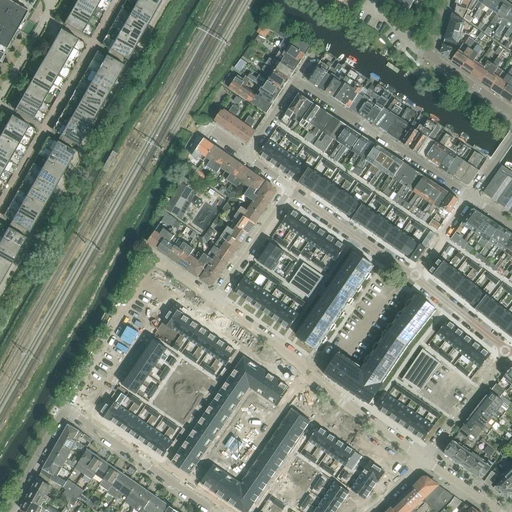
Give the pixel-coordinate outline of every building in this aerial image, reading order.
[(4,48),(6,49),(28,11),(8,0),(0,0),(0,59),(3,54),(1,53),(4,48)] [(76,0),(74,6),(91,16),(96,7),(83,0),(76,0)] [(158,6),(146,0),(137,0),(135,5),(153,15),(158,6)] [(387,0),(386,4),(406,16),(414,0),(387,0)] [(473,0),(462,0),(460,7),(466,9),(469,2),(471,3),(473,0)] [(495,0),(484,0),(482,4),(475,16),(477,18),(485,6),(489,9),(495,0)] [(506,1),(503,0),(495,0),(490,9),(487,14),(490,16),(493,11),(497,14),(506,1)] [(511,8),(511,5),(506,1),(497,14),(491,23),(492,23),(485,33),(489,35),(501,17),(505,19),(511,8)] [(153,15),(135,5),(129,14),(148,24),(153,15)] [(466,9),(460,7),(455,5),(453,11),(463,17),(466,9)] [(91,16),(74,6),(68,15),(86,25),(91,16)] [(511,8),(505,19),(497,31),(500,34),(505,26),(509,29),(511,24),(511,8)] [(452,13),(448,28),(461,33),(464,23),(463,22),(463,21),(453,14),(452,13)] [(148,24),(129,14),(124,23),(143,33),(148,24)] [(471,17),(467,14),(465,19),(471,23),(474,17),(472,16),(471,17)] [(86,25),(68,15),(63,24),(81,34),(86,25)] [(143,33),(124,23),(119,32),(137,42),(143,33)] [(511,24),(503,38),(507,41),(511,32),(511,24)] [(262,25),(257,32),(259,34),(262,36),(267,29),(262,25)] [(460,39),(461,33),(448,28),(444,41),(461,46),(464,42),(462,41),(462,40),(460,39)] [(55,38),(73,48),(78,39),(60,29),(55,38)] [(295,42),(276,29),(273,33),(284,40),(283,40),(292,46),(306,55),(311,47),(298,38),(295,42)] [(137,42),(119,32),(114,41),(132,51),(137,42)] [(259,34),(254,41),(261,46),(266,40),(267,39),(265,38),(262,36),(259,34)] [(50,47),(68,57),(73,48),(55,38),(50,47)] [(283,40),(279,47),(281,49),(287,54),(301,63),(306,55),(292,46),(283,40)] [(132,51),(114,41),(109,50),(127,60),(132,51)] [(440,53),(450,60),(458,49),(443,44),(440,53)] [(499,45),(496,50),(501,54),(504,49),(499,45)] [(45,56),(63,66),(68,57),(50,47),(45,56)] [(462,68),(474,51),(468,47),(464,54),(459,50),(452,61),(462,68)] [(281,49),(276,57),(296,70),(301,63),(287,54),(281,49)] [(127,60),(109,50),(101,64),(119,74),(127,60)] [(479,54),(474,51),(469,57),(462,68),(472,75),(479,64),(474,61),(479,54)] [(246,52),(242,57),(247,60),(251,55),(246,52)] [(318,88),(327,74),(331,69),(333,66),(329,63),(327,66),(323,63),(327,56),(326,54),(308,81),(318,88)] [(45,56),(40,65),(58,75),(63,66),(45,56)] [(276,71),(289,80),(296,70),(276,57),(270,65),(275,68),(273,70),(276,71)] [(272,77),(269,81),(283,90),(289,80),(276,71),(273,70),(272,71),(265,66),(265,65),(259,61),(256,66),(262,70),(272,77)] [(472,75),(482,82),(493,64),(488,61),(484,67),(479,64),(472,75)] [(265,65),(265,66),(272,71),(273,70),(275,68),(270,65),(267,63),(265,65)] [(119,74),(101,64),(96,73),(114,83),(119,74)] [(482,82),(491,88),(499,78),(494,74),(499,68),(493,64),(489,71),(482,82)] [(40,65),(35,74),(53,84),(58,75),(40,65)] [(327,74),(318,88),(326,92),(335,79),(343,67),(339,65),(331,77),(327,74)] [(335,79),(326,92),(333,97),(342,84),(339,81),(347,69),(347,68),(343,66),(343,67),(335,79)] [(264,89),(278,98),(283,90),(269,81),(251,69),(246,77),(248,78),(251,74),(266,85),(264,89)] [(342,84),(333,97),(342,103),(355,83),(360,75),(352,71),(347,77),(342,84)] [(114,83),(96,73),(91,82),(109,92),(114,83)] [(53,84),(35,74),(30,83),(47,93),(53,84)] [(503,81),(499,78),(491,88),(501,95),(511,79),(511,77),(508,74),(503,81)] [(243,80),(238,76),(230,89),(237,94),(244,83),(242,82),(243,80)] [(278,98),(264,89),(248,78),(245,82),(261,93),(259,97),(272,106),(278,98)] [(511,79),(501,95),(511,102),(511,100),(511,79)] [(109,92),(91,82),(85,91),(104,101),(109,92)] [(24,92),(42,102),(47,93),(30,83),(24,92)] [(342,103),(350,108),(359,94),(364,88),(355,83),(342,103)] [(359,94),(350,108),(358,114),(368,100),(375,88),(376,86),(373,84),(364,97),(359,94)] [(253,105),(267,114),(272,106),(259,97),(243,86),(239,94),(247,101),(249,99),(253,102),(255,103),(253,105)] [(368,100),(358,114),(367,119),(376,105),(372,103),(380,91),(375,88),(368,100)] [(104,101),(85,91),(80,100),(99,110),(104,101)] [(376,105),(367,119),(373,124),(384,108),(381,106),(389,94),(385,91),(376,105)] [(42,102),(24,92),(19,101),(37,111),(42,102)] [(299,94),(281,122),(288,128),(297,115),(307,100),(299,94)] [(384,108),(373,124),(380,128),(391,112),(398,102),(394,99),(388,110),(384,108)] [(99,110),(80,100),(75,109),(93,119),(94,119),(99,110)] [(314,104),(307,100),(297,115),(300,117),(295,124),(299,126),(314,104)] [(37,111),(19,101),(14,110),(32,119),(37,111)] [(401,104),(398,102),(391,112),(380,128),(387,133),(398,117),(394,114),(398,108),(401,104)] [(314,104),(299,126),(302,128),(307,121),(310,123),(320,108),(314,104)] [(224,109),(215,123),(223,128),(236,109),(233,106),(230,110),(231,110),(228,112),(224,109)] [(327,113),(320,108),(310,123),(313,126),(309,132),(312,134),(327,113)] [(398,117),(387,133),(394,137),(404,121),(411,111),(408,108),(401,119),(398,117)] [(93,119),(75,109),(70,118),(88,128),(93,119)] [(236,109),(223,128),(231,134),(240,120),(236,117),(237,115),(238,115),(240,111),(236,109)] [(404,121),(394,137),(400,142),(411,126),(418,115),(414,113),(414,112),(411,111),(404,121)] [(327,113),(312,134),(315,137),(320,130),(323,132),(334,117),(327,113)] [(6,124),(24,134),(29,125),(11,115),(6,124)] [(240,120),(231,134),(239,139),(248,126),(253,119),(249,117),(246,121),(245,124),(240,120)] [(239,139),(247,145),(256,131),(251,128),(253,126),(258,119),(255,117),(253,120),(253,119),(248,126),(239,139)] [(321,150),(323,147),(341,122),(334,117),(323,132),(326,134),(317,147),(321,150)] [(88,128),(70,118),(65,127),(83,137),(88,128)] [(413,125),(402,142),(410,148),(424,127),(420,125),(421,123),(416,120),(413,125)] [(424,127),(410,148),(419,153),(436,127),(437,126),(429,120),(424,127)] [(333,139),(337,141),(348,126),(341,122),(323,147),(326,149),(329,145),(329,146),(333,139)] [(6,124),(1,133),(19,143),(24,134),(6,124)] [(340,152),(344,146),(354,130),(348,126),(337,141),(340,143),(336,149),(339,152),(340,152)] [(83,137),(65,127),(60,136),(78,146),(83,137)] [(436,127),(419,153),(426,158),(436,142),(433,140),(440,129),(436,127)] [(354,130),(344,146),(351,150),(361,135),(354,130)] [(0,134),(0,144),(14,152),(19,143),(1,133),(0,134)] [(436,142),(426,158),(433,163),(450,136),(446,134),(439,144),(436,142)] [(203,139),(198,135),(191,146),(196,150),(204,139),(203,139)] [(78,146),(60,136),(52,150),(70,160),(78,146)] [(370,140),(363,136),(352,151),(355,153),(351,160),(354,162),(359,156),(370,140)] [(450,136),(433,163),(440,168),(455,145),(451,143),(454,138),(450,136)] [(214,146),(204,139),(196,150),(192,156),(198,160),(202,154),(207,157),(214,146)] [(259,153),(259,154),(268,161),(278,146),(269,140),(259,153)] [(377,145),(370,140),(359,156),(362,158),(358,165),(361,167),(377,145)] [(455,145),(440,168),(447,172),(465,145),(460,142),(457,147),(455,145)] [(0,156),(9,161),(14,152),(0,144),(0,156)] [(373,165),(383,149),(377,145),(361,167),(365,169),(369,162),(373,165)] [(447,172),(454,177),(464,161),(461,158),(468,148),(465,145),(447,172)] [(224,153),(214,146),(207,157),(211,160),(207,166),(212,170),(224,153)] [(278,146),(268,161),(277,167),(287,153),(278,146)] [(380,169),(390,154),(383,149),(373,165),(376,167),(372,174),(375,176),(380,169)] [(70,160),(52,150),(47,159),(65,169),(70,160)] [(464,161),(454,177),(461,181),(471,165),(479,154),(475,152),(468,163),(464,161)] [(234,160),(224,153),(212,170),(217,173),(222,167),(226,170),(234,160)] [(287,153),(277,167),(286,173),(296,159),(287,153)] [(386,174),(397,158),(390,154),(380,169),(375,176),(379,178),(383,172),(386,174)] [(471,165),(461,181),(467,185),(470,185),(479,171),(476,168),(483,157),(479,154),(471,165)] [(0,168),(3,170),(9,161),(0,156),(0,168)] [(393,178),(404,163),(397,158),(386,174),(390,176),(386,183),(389,185),(393,178)] [(65,169),(47,159),(42,168),(60,178),(65,169)] [(296,159),(286,173),(294,179),(295,179),(305,165),(296,159)] [(244,166),(234,160),(226,170),(231,174),(227,180),(232,183),(244,166)] [(400,183),(411,167),(404,163),(393,178),(389,185),(392,187),(397,181),(400,183)] [(294,179),(294,180),(299,183),(299,184),(299,183),(301,184),(301,185),(303,186),(304,185),(304,186),(314,171),(305,165),(295,179),(294,179)] [(499,170),(508,176),(511,171),(503,165),(499,170)] [(254,173),(244,166),(232,183),(237,187),(241,181),(246,184),(254,173)] [(411,167),(400,183),(404,185),(399,192),(402,194),(407,187),(418,172),(411,167)] [(60,178),(42,168),(36,177),(55,187),(60,178)] [(511,178),(508,176),(499,170),(484,193),(511,212),(511,178)] [(314,171),(304,186),(305,186),(313,191),(322,177),(314,171)] [(418,172),(407,187),(402,194),(406,196),(410,189),(414,191),(424,176),(418,172)] [(254,173),(246,184),(250,187),(245,195),(248,197),(252,192),(258,196),(255,194),(264,180),(254,173)] [(431,181),(424,176),(414,191),(413,192),(417,194),(413,201),(416,203),(420,196),(431,181)] [(55,187),(36,177),(31,186),(50,196),(55,187)] [(322,177),(313,191),(322,198),(331,183),(322,177)] [(209,185),(214,188),(219,182),(214,178),(209,185)] [(438,185),(431,181),(420,196),(416,203),(419,205),(423,198),(427,201),(438,185)] [(188,186),(182,182),(165,209),(178,217),(188,201),(191,204),(200,189),(190,183),(188,186)] [(258,196),(269,204),(276,192),(276,189),(267,183),(258,196)] [(331,183),(322,198),(330,204),(340,189),(331,183)] [(438,185),(427,201),(430,203),(426,209),(429,211),(433,205),(444,189),(438,185)] [(50,196),(31,186),(26,195),(44,205),(50,196)] [(340,189),(330,204),(339,210),(349,195),(340,189)] [(440,209),(451,194),(444,189),(433,205),(429,211),(432,214),(437,207),(440,209)] [(262,213),(269,204),(258,196),(252,192),(248,197),(254,201),(251,206),(262,213)] [(451,194),(440,209),(448,215),(459,200),(451,194)] [(44,205),(26,195),(21,204),(39,214),(44,205)] [(349,195),(339,210),(348,216),(358,201),(349,195)] [(229,213),(235,204),(229,200),(227,203),(226,203),(222,209),(229,213)] [(348,216),(347,216),(350,218),(352,219),(352,220),(352,219),(357,223),(358,222),(357,222),(367,208),(358,201),(348,216)] [(39,214),(21,204),(16,213),(34,223),(39,214)] [(255,223),(262,213),(251,206),(248,211),(242,207),(238,212),(255,223)] [(367,208),(357,222),(358,222),(366,228),(376,214),(367,208)] [(291,209),(281,223),(281,224),(291,230),(300,215),(291,209)] [(468,229),(469,228),(480,213),(475,209),(472,210),(457,231),(460,233),(465,227),(468,229)] [(248,233),(255,223),(238,212),(235,217),(241,221),(237,226),(248,233)] [(34,223),(16,213),(11,222),(29,232),(34,223)] [(468,237),(471,239),(487,217),(480,213),(469,228),(472,231),(468,237)] [(376,214),(366,228),(375,234),(385,220),(376,214)] [(300,215),(291,230),(300,236),(309,222),(300,215)] [(169,224),(172,227),(177,220),(172,216),(168,222),(170,223),(169,224)] [(213,223),(219,226),(223,219),(218,216),(213,223)] [(487,217),(471,239),(475,242),(479,235),(482,237),(493,222),(487,217)] [(429,224),(438,230),(441,225),(432,219),(429,224)] [(174,224),(184,231),(187,227),(177,220),(174,224)] [(385,220),(375,234),(384,240),(394,226),(385,220)] [(29,232),(11,222),(3,236),(21,246),(29,232)] [(309,222),(300,236),(308,242),(318,228),(309,222)] [(481,246),(485,248),(500,226),(493,222),(482,237),(486,239),(481,246)] [(148,242),(158,249),(169,232),(159,225),(148,242)] [(241,243),(248,233),(237,226),(234,231),(228,226),(225,231),(241,243)] [(394,226),(384,240),(393,246),(403,232),(394,226)] [(493,244),(496,246),(507,230),(500,226),(485,248),(488,250),(493,244)] [(210,228),(206,233),(211,237),(212,236),(211,236),(214,231),(210,228)] [(318,228),(308,242),(317,248),(327,234),(318,228)] [(500,248),(503,250),(511,236),(511,233),(507,230),(496,246),(491,252),(495,254),(500,248)] [(235,253),(241,243),(231,236),(225,231),(218,241),(224,246),(235,253)] [(174,236),(169,232),(158,249),(168,256),(175,245),(170,242),(174,236)] [(403,232),(393,246),(402,252),(412,238),(403,232)] [(451,240),(458,244),(462,237),(459,236),(456,233),(455,233),(451,240)] [(327,234),(317,248),(326,254),(336,240),(327,234)] [(21,246),(3,236),(0,240),(0,246),(16,255),(21,246)] [(501,259),(504,261),(511,250),(511,236),(503,250),(506,252),(501,259)] [(412,238),(402,252),(406,255),(406,256),(415,263),(426,248),(425,248),(421,245),(412,238)] [(189,246),(184,242),(179,239),(175,245),(168,256),(178,263),(189,246)] [(336,240),(326,254),(336,261),(345,246),(336,240)] [(228,263),(235,253),(224,246),(218,241),(211,252),(228,263)] [(270,242),(264,251),(278,261),(279,261),(285,252),(270,242)] [(474,249),(467,244),(464,249),(471,253),(474,249)] [(16,255),(0,246),(0,257),(11,264),(16,255)] [(194,249),(189,246),(178,263),(188,270),(195,259),(190,256),(194,249)] [(264,251),(257,261),(258,261),(274,272),(281,262),(279,261),(278,261),(264,251)] [(296,334),(296,335),(297,336),(299,337),(317,349),(318,349),(317,348),(321,343),(322,342),(320,341),(324,335),(326,337),(326,336),(330,330),(331,330),(328,328),(332,322),(334,324),(335,323),(339,318),(339,317),(337,315),(341,310),(343,311),(344,311),(343,311),(348,304),(348,305),(348,304),(346,302),(350,297),(352,298),(353,298),(352,297),(356,292),(357,291),(355,290),(358,284),(361,286),(361,285),(365,279),(366,279),(363,277),(367,271),(369,273),(370,272),(374,267),(374,266),(356,254),(353,251),(352,252),(353,252),(349,258),(348,258),(344,264),(344,265),(340,270),(339,271),(340,271),(336,277),(335,277),(331,283),(331,284),(327,289),(326,290),(327,290),(322,296),(322,297),(318,302),(317,303),(318,303),(314,309),(313,309),(313,310),(309,315),(309,316),(305,321),(304,322),(305,322),(301,328),(300,328),(296,334)] [(221,273),(228,263),(211,252),(208,256),(205,261),(207,263),(210,265),(221,273)] [(205,261),(208,256),(204,254),(199,262),(195,259),(188,270),(197,276),(207,263),(205,261)] [(11,264),(0,257),(0,269),(6,273),(11,264)] [(440,257),(428,272),(433,276),(434,276),(435,277),(435,278),(436,277),(438,279),(438,278),(449,265),(440,258),(440,257)] [(303,264),(289,284),(309,298),(323,276),(303,263),(303,264)] [(221,273),(210,265),(201,279),(210,285),(213,284),(221,273)] [(449,265),(438,278),(438,279),(446,285),(457,271),(449,265)] [(503,276),(506,272),(499,267),(499,268),(496,271),(503,276)] [(457,271),(446,285),(455,292),(466,278),(457,271)] [(244,278),(234,292),(244,298),(254,284),(244,278)] [(466,278),(455,292),(463,298),(474,285),(466,278)] [(254,284),(244,298),(253,304),(262,290),(254,284)] [(474,285),(463,298),(471,305),(472,305),(483,291),(474,285)] [(262,290),(253,304),(262,310),(271,296),(262,290)] [(471,305),(473,307),(473,308),(473,307),(475,309),(480,313),(481,312),(480,312),(491,298),(483,291),(472,305),(471,305)] [(327,371),(325,375),(328,377),(351,392),(354,395),(355,395),(365,402),(368,404),(370,402),(372,400),(373,398),(383,382),(387,377),(387,376),(391,371),(392,370),(391,370),(395,365),(396,365),(396,364),(400,357),(400,358),(401,357),(404,351),(405,351),(405,350),(408,346),(409,346),(408,345),(412,341),(413,340),(417,335),(418,334),(422,329),(423,328),(422,328),(427,323),(427,322),(431,317),(432,317),(432,316),(436,311),(437,310),(434,307),(417,294),(416,295),(412,300),(411,301),(413,302),(409,308),(407,306),(407,307),(402,312),(402,313),(404,314),(400,320),(398,318),(397,318),(397,319),(393,324),(392,324),(394,326),(390,331),(388,330),(387,331),(389,333),(386,338),(383,337),(379,343),(378,344),(381,345),(377,351),(375,349),(374,350),(371,356),(370,356),(372,358),(368,363),(366,362),(366,363),(362,368),(343,355),(340,352),(335,359),(329,368),(327,371)] [(271,296),(262,310),(270,317),(280,302),(271,296)] [(491,298),(480,312),(481,312),(489,319),(499,305),(491,298)] [(280,302),(270,317),(279,323),(289,308),(280,302)] [(499,305),(489,319),(497,325),(508,312),(499,305)] [(173,307),(163,322),(181,335),(191,320),(183,314),(183,313),(173,307)] [(289,308),(279,323),(289,329),(299,315),(298,315),(289,308)] [(511,314),(508,312),(497,325),(505,331),(505,332),(511,323),(511,314)] [(191,320),(181,335),(183,336),(184,337),(190,341),(200,326),(199,326),(196,324),(191,320)] [(448,320),(437,334),(446,341),(456,327),(448,320)] [(200,326),(190,341),(196,345),(197,346),(199,347),(209,332),(203,329),(200,327),(200,326)] [(456,327),(446,341),(454,348),(465,334),(456,327)] [(209,332),(199,347),(200,348),(202,349),(208,353),(218,339),(217,338),(214,336),(209,332)] [(465,334),(454,348),(462,354),(473,341),(465,334)] [(150,343),(147,348),(161,358),(168,349),(153,339),(152,340),(150,343)] [(218,339),(208,353),(214,357),(215,358),(217,359),(227,345),(221,341),(218,339)] [(473,341),(462,354),(471,361),(482,348),(473,341)] [(227,345),(217,359),(218,360),(220,361),(226,365),(236,351),(235,350),(232,348),(227,345)] [(141,356),(141,357),(155,367),(159,361),(160,359),(161,358),(147,348),(143,353),(141,356)] [(482,348),(471,361),(480,368),(491,355),(482,348)] [(407,372),(402,380),(404,381),(409,384),(413,387),(417,390),(420,392),(442,364),(423,349),(416,359),(415,361),(409,370),(407,372)] [(138,361),(135,366),(149,376),(150,374),(151,373),(155,367),(141,357),(140,358),(138,361)] [(173,460),(171,463),(182,469),(181,470),(183,471),(185,472),(187,473),(190,475),(191,473),(191,474),(192,472),(192,471),(193,471),(195,468),(202,457),(204,454),(204,453),(205,453),(206,452),(207,450),(208,448),(209,447),(211,444),(218,434),(220,431),(221,429),(222,428),(223,426),(224,424),(225,423),(227,420),(228,419),(234,410),(236,407),(237,406),(238,404),(239,402),(240,402),(241,401),(250,387),(254,391),(256,392),(257,393),(260,395),(275,405),(276,406),(278,407),(290,389),(288,387),(285,385),(282,383),(283,383),(279,381),(276,379),(273,377),(271,375),(268,373),(267,373),(244,357),(228,380),(226,383),(224,386),(222,389),(220,392),(217,395),(216,398),(213,401),(211,404),(209,407),(207,410),(205,413),(203,416),(201,419),(199,422),(197,425),(195,428),(193,431),(191,434),(189,437),(187,440),(185,443),(183,445),(181,449),(179,451),(177,455),(175,457),(173,460)] [(132,370),(128,375),(143,385),(144,383),(145,382),(149,376),(135,366),(134,367),(132,369),(132,370)] [(123,383),(122,384),(136,394),(141,388),(142,386),(143,385),(128,375),(125,380),(123,383)] [(496,385),(490,392),(498,398),(504,391),(496,385)] [(490,392),(483,400),(487,403),(487,402),(492,406),(491,407),(497,412),(498,411),(503,416),(506,412),(501,407),(504,403),(498,398),(490,392)] [(101,412),(99,415),(101,415),(100,415),(103,417),(109,421),(119,406),(120,406),(126,396),(122,393),(115,403),(110,399),(105,407),(104,408),(102,410),(101,412)] [(388,395),(378,409),(388,416),(398,401),(388,395)] [(487,403),(483,400),(477,408),(491,419),(494,415),(500,420),(503,416),(498,411),(497,412),(491,407),(492,406),(487,402),(487,403)] [(398,401),(388,416),(397,422),(406,407),(398,401)] [(119,406),(109,421),(110,420),(113,422),(118,426),(128,412),(127,411),(125,409),(125,410),(120,406),(119,406)] [(406,407),(397,422),(406,428),(415,414),(406,407)] [(208,473),(201,483),(203,484),(212,490),(224,499),(243,511),(248,511),(262,491),(264,488),(266,485),(266,486),(268,482),(270,479),(270,480),(273,476),(272,476),(274,474),(277,471),(276,471),(278,468),(279,468),(281,465),(281,464),(282,462),(283,462),(285,459),(287,456),(289,453),(291,450),(293,447),(295,444),(297,441),(299,438),(301,435),(303,432),(305,429),(307,426),(309,423),(310,421),(300,414),(299,413),(296,411),(295,410),(292,408),(291,410),(290,412),(289,413),(287,416),(287,417),(286,417),(281,425),(280,426),(278,429),(277,430),(276,432),(275,434),(274,435),(273,436),(271,440),(270,440),(270,441),(265,448),(264,449),(264,450),(262,453),(261,454),(260,456),(259,457),(257,459),(257,460),(255,463),(254,464),(254,465),(250,469),(248,472),(248,473),(248,474),(245,477),(245,478),(244,479),(241,484),(237,481),(234,479),(229,476),(222,471),(222,470),(221,470),(218,467),(218,468),(216,467),(215,466),(213,465),(212,467),(211,467),(210,469),(209,471),(208,473)] [(477,408),(470,416),(474,419),(473,419),(478,424),(479,422),(485,427),(490,432),(493,428),(488,423),(491,419),(477,408)] [(128,412),(118,426),(124,430),(127,432),(137,418),(131,414),(130,413),(128,412)] [(415,414),(406,428),(413,433),(414,434),(424,420),(415,414)] [(474,419),(470,416),(464,424),(478,436),(481,431),(487,436),(490,432),(485,427),(479,422),(478,424),(473,419),(474,419)] [(137,418),(127,432),(128,433),(131,435),(136,438),(146,424),(145,423),(143,422),(137,418)] [(424,420),(414,434),(418,437),(420,438),(424,440),(434,426),(433,426),(424,420)] [(146,424),(136,438),(142,442),(145,444),(155,430),(149,426),(148,425),(146,424)] [(74,440),(77,441),(82,432),(68,425),(66,429),(65,429),(63,432),(63,433),(63,434),(74,440)] [(465,425),(459,433),(467,439),(473,432),(465,425)] [(319,427),(309,441),(315,445),(317,446),(318,447),(328,433),(323,429),(320,427),(319,427)] [(155,430),(145,444),(146,445),(149,447),(154,450),(164,436),(163,435),(161,434),(155,430)] [(328,433),(318,447),(320,448),(321,449),(327,453),(337,439),(336,439),(333,437),(328,433)] [(72,450),(77,441),(74,440),(63,434),(61,437),(60,438),(58,440),(58,442),(69,448),(72,450)] [(164,436),(154,450),(160,454),(162,456),(163,457),(173,443),(167,438),(165,437),(164,436)] [(337,439),(327,453),(333,457),(334,459),(335,459),(336,460),(346,445),(340,441),(337,439)] [(444,454),(453,461),(463,446),(459,443),(458,445),(453,441),(452,442),(450,441),(443,452),(445,452),(444,454)] [(67,459),(72,450),(69,448),(58,442),(56,446),(55,447),(53,449),(53,451),(67,459)] [(346,445),(336,460),(337,461),(339,462),(345,466),(348,462),(355,452),(354,451),(351,449),(346,445)] [(453,461),(463,467),(473,452),(463,446),(453,461)] [(493,451),(488,446),(483,451),(488,456),(493,451)] [(91,452),(87,450),(75,468),(83,474),(87,468),(96,455),(95,455),(95,454),(93,452),(91,452)] [(48,460),(62,468),(67,459),(53,451),(51,455),(50,455),(48,458),(49,459),(48,460)] [(499,453),(503,457),(504,459),(507,456),(501,451),(499,453)] [(355,452),(348,462),(355,467),(362,456),(355,452)] [(463,467),(472,474),(482,459),(473,452),(463,467)] [(99,458),(96,455),(87,468),(95,474),(104,461),(103,459),(101,458),(99,458)] [(482,459),(472,474),(478,478),(479,476),(482,478),(484,475),(485,476),(492,466),(482,459)] [(62,468),(48,460),(46,464),(45,464),(44,467),(44,468),(41,473),(49,479),(52,473),(57,476),(62,468)] [(108,463),(104,461),(95,474),(103,480),(112,467),(112,466),(111,465),(109,463),(108,463)] [(348,462),(345,466),(352,471),(355,467),(348,462)] [(365,470),(364,471),(378,481),(382,476),(384,473),(384,472),(370,462),(366,468),(365,470)] [(511,465),(503,474),(506,476),(511,482),(511,465)] [(116,469),(112,467),(103,480),(112,485),(121,473),(120,472),(120,471),(117,469),(116,469)] [(362,474),(358,480),(372,490),(372,489),(374,487),(374,486),(378,481),(364,471),(363,473),(361,474),(362,474)] [(492,472),(485,482),(491,486),(498,476),(492,472)] [(32,486),(33,487),(32,489),(46,496),(50,490),(56,494),(59,490),(48,484),(50,480),(49,479),(41,473),(38,478),(36,483),(34,483),(32,486)] [(124,475),(121,473),(112,485),(120,491),(122,488),(129,478),(128,478),(128,476),(125,475),(124,475)] [(511,482),(506,476),(494,487),(494,489),(499,494),(500,494),(502,493),(507,498),(511,493),(511,482)] [(453,496),(427,477),(423,477),(413,487),(425,499),(424,499),(435,511),(437,511),(450,501),(453,496)] [(132,480),(129,478),(122,488),(120,491),(128,497),(130,494),(137,484),(137,483),(136,482),(134,480),(132,480)] [(355,483),(351,489),(357,494),(359,495),(362,497),(361,497),(363,498),(365,499),(366,498),(368,495),(372,490),(358,480),(357,482),(356,481),(355,483)] [(89,500),(65,482),(62,487),(86,505),(89,500)] [(330,490),(329,491),(343,501),(347,496),(349,493),(349,492),(335,482),(331,488),(330,490)] [(137,484),(130,494),(128,497),(125,502),(133,507),(145,489),(144,488),(142,486),(141,486),(137,484)] [(413,487),(403,497),(415,508),(424,499),(425,499),(413,487)] [(46,496),(32,489),(30,493),(29,493),(27,496),(27,498),(27,499),(41,506),(44,500),(51,504),(53,500),(46,496)] [(149,492),(145,489),(133,507),(139,511),(141,511),(154,495),(153,495),(153,493),(150,492),(149,492)] [(69,502),(74,496),(66,490),(61,497),(69,502)] [(327,495),(323,500),(337,510),(339,507),(343,501),(329,491),(328,493),(326,494),(327,495)] [(154,495),(141,511),(147,511),(148,511),(150,511),(154,511),(162,501),(161,500),(161,499),(159,498),(157,498),(154,495)] [(393,508),(396,511),(410,511),(415,508),(403,497),(393,508)] [(447,507),(452,511),(453,511),(458,507),(461,502),(455,497),(451,503),(447,507)] [(37,511),(38,511),(41,506),(27,499),(24,503),(23,503),(21,506),(21,508),(21,509),(25,511),(37,511)] [(317,508),(316,509),(320,511),(335,511),(337,511),(337,510),(323,500),(319,506),(317,508)] [(165,503),(162,501),(154,511),(166,511),(170,506),(169,505),(167,503),(165,503)]
